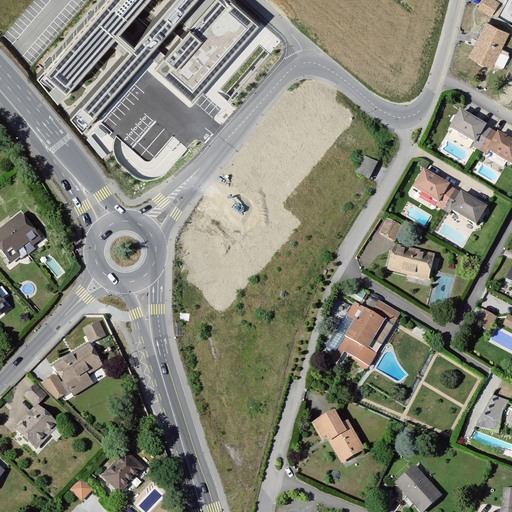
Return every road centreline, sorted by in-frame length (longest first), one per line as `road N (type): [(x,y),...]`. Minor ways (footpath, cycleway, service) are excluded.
road 1 (residential): [(405,113),(403,153),(343,266),(444,332),(455,330),(511,222)]
road 2 (residential): [(211,157),(301,63),(321,65),(375,104),(405,113)]
road 3 (secondary): [(206,511),(152,335)]
road 4 (residential): [(104,273),(0,385)]
